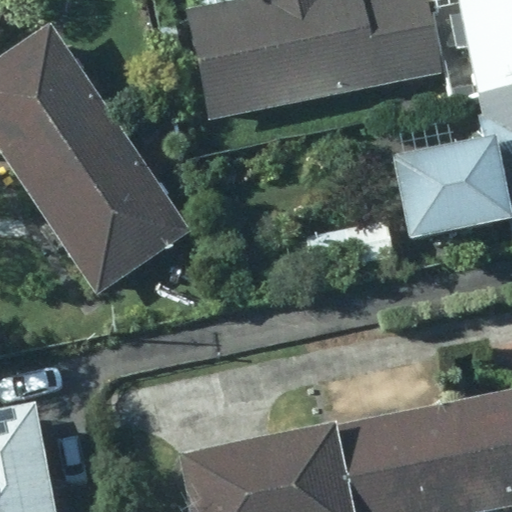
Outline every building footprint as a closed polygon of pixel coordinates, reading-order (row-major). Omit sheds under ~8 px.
[(202,131),(433,82),(415,0),(384,0),(354,6),(353,0),(250,0),(252,7),(179,24),(202,131)] [(511,0),(447,0),(469,107),(511,98),(511,0)] [(0,170),(23,204),(113,142),(41,39),(16,56),(0,67),(0,170)] [(0,67),(16,56),(0,48),(0,67)] [(511,98),(469,107),(474,130),(469,131),(474,161),(382,178),(397,256),(496,237),(494,226),(505,224),(510,252),(511,251),(511,98)] [(182,241),(113,142),(23,204),(92,303),(182,241)] [(312,284),(386,267),(378,230),(304,246),(312,284)] [(459,511),(511,511),(511,404),(441,419),(459,511)] [(344,511),(459,511),(441,419),(330,441),(344,511)] [(39,511),(23,426),(0,430),(0,511),(39,511)] [(171,511),(344,511),(330,441),(164,475),(171,511)]
